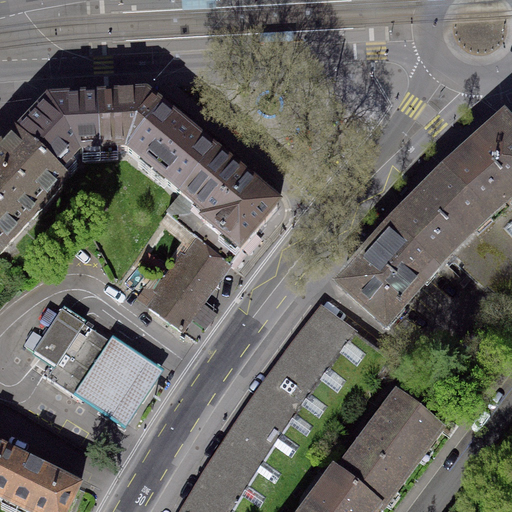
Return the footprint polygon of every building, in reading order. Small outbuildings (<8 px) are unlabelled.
[(97,102),(99,154),(127,153),(161,113),(146,100),(121,101),(97,102)] [(49,105),(17,139),(58,178),(79,156),(99,154),(97,102),(73,104),(49,105)] [(161,113),(127,153),(142,166),(147,166),(167,183),(167,187),(182,199),(216,158),(188,135),(161,113)] [(446,176),(488,220),(453,255),(511,308),(511,133),(511,132),(504,125),(474,152),(446,176)] [(0,254),(51,199),(64,183),(58,178),(17,139),(0,157),(0,254)] [(216,158),(182,199),(167,216),(199,242),(230,268),(241,252),(278,209),(247,184),(216,158)] [(488,220),(446,176),(420,203),(393,230),(436,272),(453,255),(488,220)] [(436,272),(393,230),(367,259),(341,288),(347,294),(385,328),(436,272)] [(230,268),(199,242),(196,247),(195,246),(149,309),(176,329),(182,333),(206,300),(230,268)] [(66,307),(36,353),(47,360),(57,367),(51,376),(129,427),(148,398),(168,368),(117,335),(115,339),(78,315),(66,307)] [(390,363),(322,312),(301,338),(263,389),(253,403),(284,424),(264,453),(234,433),(221,452),(202,483),(186,508),(184,511),(281,511),(306,476),(341,427),(390,363)] [(244,418),(234,433),(264,453),(284,424),(253,403),(244,418)] [(374,430),(338,478),(383,511),(442,433),(403,403),(390,420),(385,416),(374,430)] [(30,466),(5,453),(0,463),(0,502),(20,511),(68,511),(79,490),(43,472),(43,471),(37,468),(31,465),(30,466)] [(376,511),(382,511),(383,511),(338,478),(334,475),(306,511),(376,511)]
